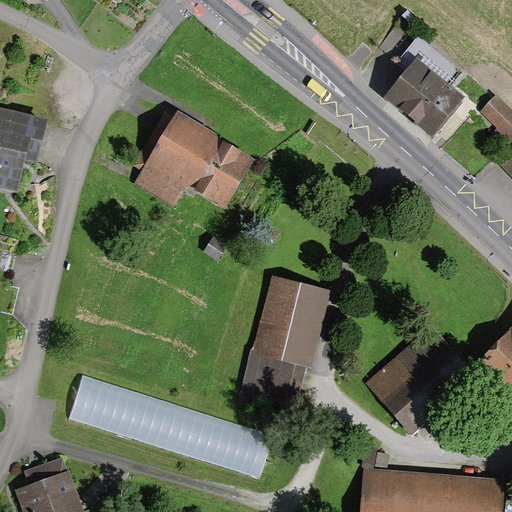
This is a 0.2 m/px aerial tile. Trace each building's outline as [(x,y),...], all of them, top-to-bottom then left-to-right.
[(461,76),(418,38),(399,61),(409,70),(386,96),(434,137),(469,98),(454,85),(461,76)] [(511,138),(511,113),(496,97),(481,111),(510,140),(511,138)] [(56,125),(0,109),(0,185),(24,192),(34,157),(46,161),(56,125)] [(267,166),(183,117),(141,189),(176,209),(191,184),(240,213),(267,166)] [(511,147),(498,161),(511,175),(511,147)] [(332,295),(278,281),(247,397),(301,411),(332,295)] [(445,328),(377,387),(419,435),(487,375),(445,328)] [(511,344),(501,355),(511,366),(511,344)] [(276,432),(84,376),(71,420),(263,476),(276,432)] [(39,489),(24,494),(30,511),(85,511),(68,462),(33,474),(39,489)] [(502,511),(505,481),(365,472),(362,511),(502,511)]
